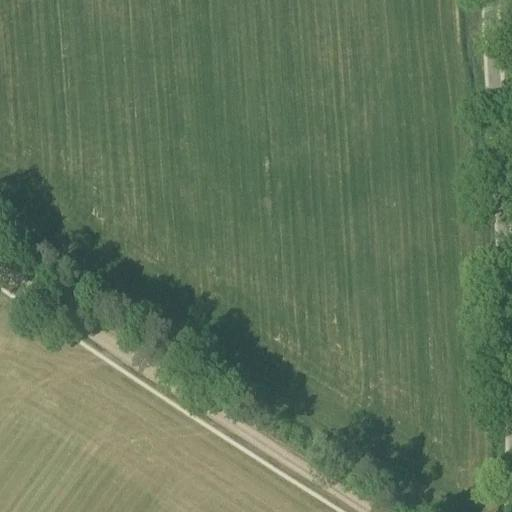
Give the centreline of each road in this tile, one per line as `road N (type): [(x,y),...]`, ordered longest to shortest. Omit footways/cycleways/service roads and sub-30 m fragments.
road 1 (track): [(0,269),(369,511)]
road 2 (unclassified): [(511,428),(487,0)]
